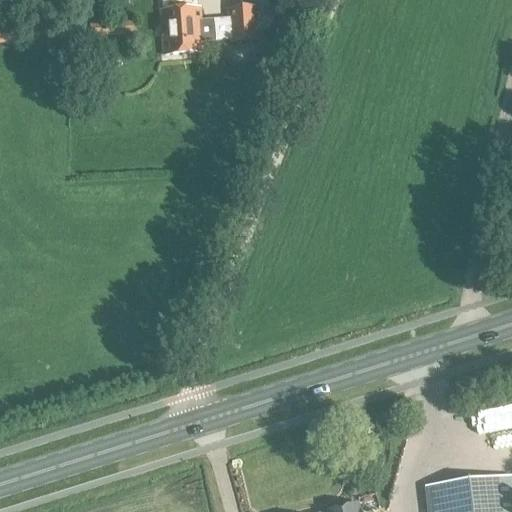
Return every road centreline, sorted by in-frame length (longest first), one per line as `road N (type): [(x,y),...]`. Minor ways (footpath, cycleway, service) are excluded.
road 1 (unclassified): [(327,0),(196,391),(202,421)]
road 2 (primary): [(202,421),(511,325)]
road 3 (primary): [(0,483),(202,421)]
